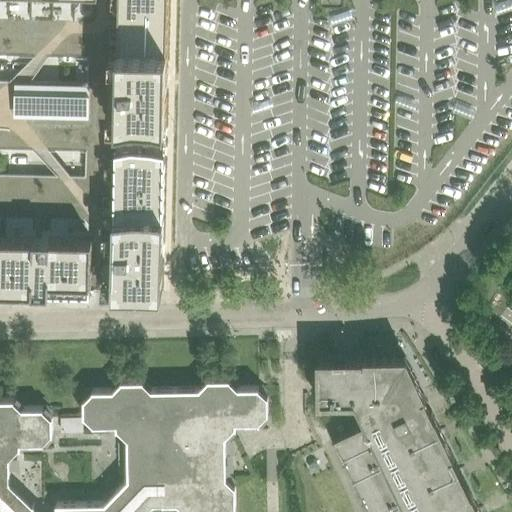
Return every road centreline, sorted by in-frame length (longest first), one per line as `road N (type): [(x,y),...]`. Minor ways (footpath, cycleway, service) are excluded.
road 1 (unclassified): [(0,322),(434,303)]
road 2 (unclassified): [(511,439),(439,325),(434,303)]
road 3 (residential): [(434,303),(459,253),(511,188)]
